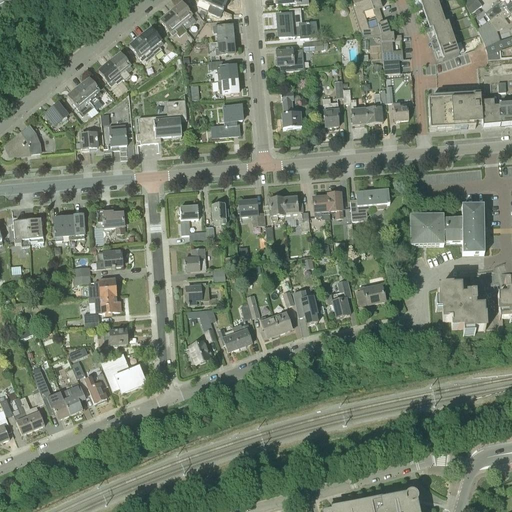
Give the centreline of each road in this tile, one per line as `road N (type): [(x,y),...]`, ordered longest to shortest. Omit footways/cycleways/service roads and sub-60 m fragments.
road 1 (residential): [(167,399),(291,354),(419,322),(422,283),(460,264),(483,264)]
road 2 (residential): [(248,511),(433,460),(472,466)]
road 3 (residential): [(167,399),(151,177)]
road 4 (residential): [(0,123),(152,0)]
road 5 (residential): [(0,468),(167,399)]
road 6 (residential): [(265,165),(249,0)]
road 7 (residential): [(265,165),(424,153)]
road 8 (unclassified): [(424,153),(416,41),(401,0)]
road 9 (residential): [(0,190),(151,177)]
